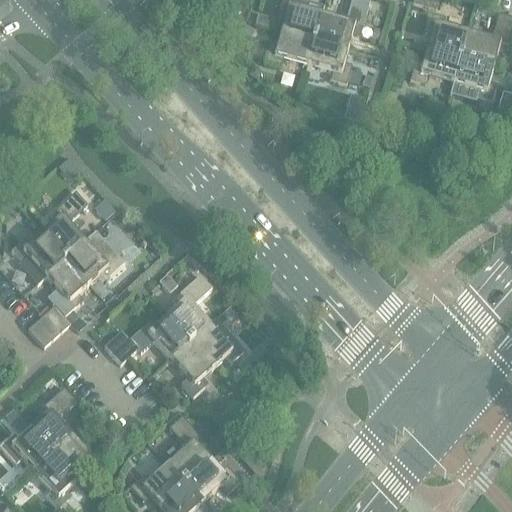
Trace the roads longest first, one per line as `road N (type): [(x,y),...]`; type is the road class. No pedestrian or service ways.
road 1 (tertiary): [(33,0),(403,399)]
road 2 (tertiary): [(438,361),(108,0)]
road 3 (residential): [(39,371),(72,347),(149,436)]
road 4 (secondary): [(403,399),(313,511)]
